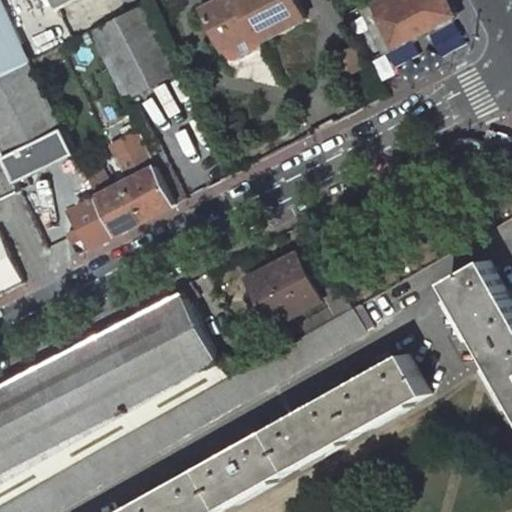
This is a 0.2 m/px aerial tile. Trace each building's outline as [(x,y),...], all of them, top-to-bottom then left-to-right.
[(78,0),(0,0),(0,79),(20,70),(12,53),(0,28),(0,0),(55,0),(60,9),(78,0)] [(0,0),(0,28),(12,53),(29,45),(7,0),(0,0)] [(230,63),(319,24),(307,0),(213,0),(203,4),(230,63)] [(378,0),(401,52),(466,24),(455,0),(378,0)] [(131,99),(188,71),(154,2),(95,32),(131,99)] [(37,61),(29,45),(12,53),(20,70),(35,62),(37,61)] [(0,79),(0,144),(18,182),(41,171),(81,152),(35,62),(20,70),(0,79)] [(112,146),(132,184),(151,222),(181,207),(179,202),(141,131),(112,146)] [(91,172),(104,198),(123,236),(151,222),(132,184),(118,191),(104,165),(91,172)] [(81,210),(99,248),(123,236),(104,198),(103,198),(101,198),(102,200),(81,210)] [(0,229),(0,296),(26,283),(1,229),(0,229)] [(312,252),(256,273),(277,328),(333,306),(312,252)] [(511,298),(490,260),(451,283),(494,358),(511,389),(511,298)] [(186,291),(0,387),(0,509),(231,378),(186,291)] [(0,511),(52,511),(376,327),(363,304),(355,308),(231,378),(0,509),(0,511)] [(410,354),(128,511),(222,511),(433,393),(413,358),(410,354)]
